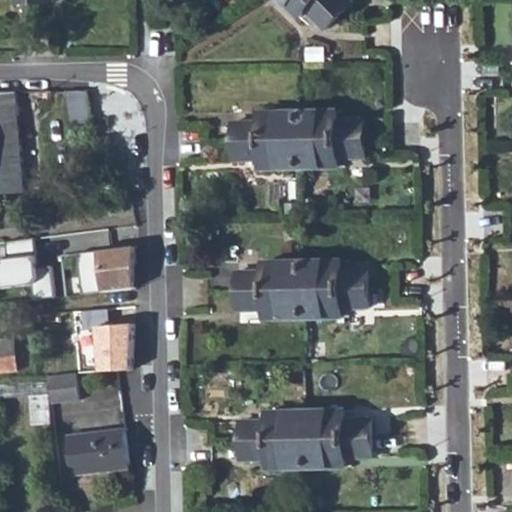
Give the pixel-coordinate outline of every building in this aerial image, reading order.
[(323,0),(281,0),(300,17),(305,12),(326,31),(341,17),(323,0)] [(323,0),(341,17),(352,5),(354,4),(349,0),(323,0)] [(337,112),(299,113),(300,141),(364,140),(364,120),(338,120),(337,112)] [(235,123),(235,143),(300,141),(299,113),(261,113),(261,122),(235,123)] [(364,140),(300,141),(301,168),(339,167),(339,159),(364,158),(364,140)] [(300,141),(235,143),(235,162),(262,161),(262,169),(301,168),(300,141)] [(35,239),(8,242),(10,259),(0,260),(0,270),(2,286),(34,282),(36,298),(56,295),(52,264),(38,266),(35,239)] [(139,246),(80,253),(85,293),(138,287),(138,268),(139,246)] [(341,260),(303,261),(303,291),(367,289),(367,268),(341,268),(341,260)] [(238,271),(238,292),(303,291),(303,261),(265,261),(265,270),(238,271)] [(367,289),(303,291),(304,317),(342,316),(342,307),(368,307),(367,289)] [(303,291),(238,292),(238,310),(266,309),(266,318),(304,317),(303,291)] [(93,326),(95,373),(128,369),(126,325),(93,326)] [(27,352),(20,354),(24,366),(30,365),(27,352)] [(79,372),(51,373),(52,400),(80,399),(79,372)] [(345,408),(306,409),(307,439),(371,438),(371,418),(345,417),(345,408)] [(242,420),(241,441),(307,439),(306,409),(269,411),(269,419),(242,420)] [(128,447),(126,431),(72,437),(76,470),(107,466),(107,470),(130,468),(128,447)] [(371,438),(307,439),(308,467),(346,466),(346,458),(371,457),(371,438)] [(307,439),(241,441),(242,459),(270,458),(270,467),(308,467),(307,439)]
